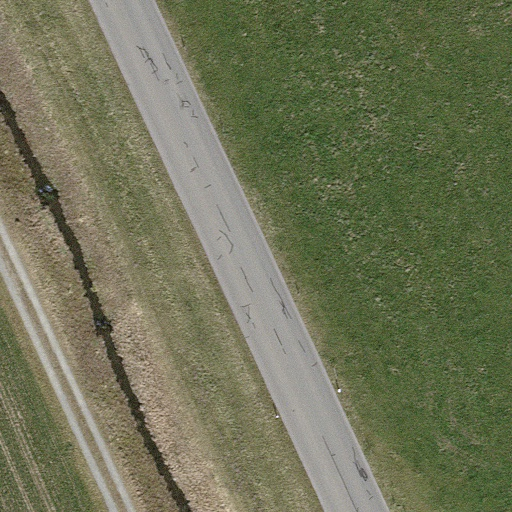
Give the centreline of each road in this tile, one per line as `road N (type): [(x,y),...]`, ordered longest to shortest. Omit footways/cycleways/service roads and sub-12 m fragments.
road 1 (tertiary): [(118,0),(357,511)]
road 2 (track): [(0,253),(117,511)]
